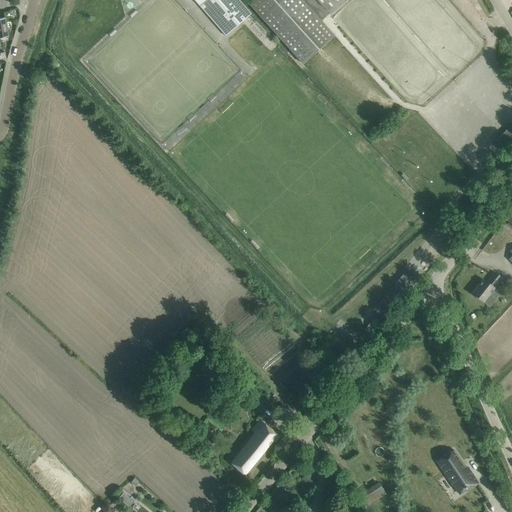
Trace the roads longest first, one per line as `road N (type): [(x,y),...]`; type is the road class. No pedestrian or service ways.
road 1 (unclassified): [(241,511),(425,292)]
road 2 (unclassified): [(511,463),(444,308),(425,292)]
road 3 (unclassified): [(425,292),(511,173)]
road 4 (residential): [(0,131),(32,0)]
